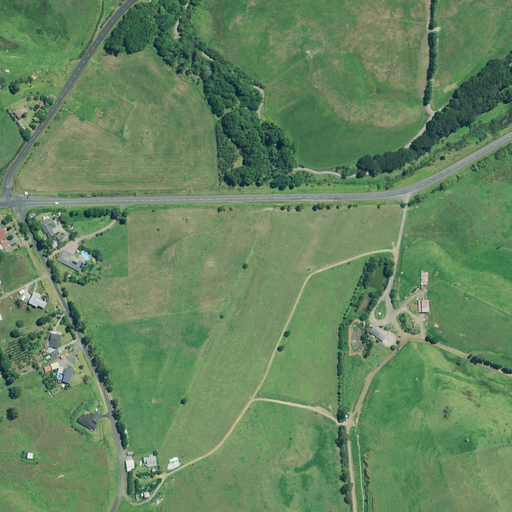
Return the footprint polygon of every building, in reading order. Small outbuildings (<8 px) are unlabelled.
[(27,111),(23,106),(14,112),(18,118),(27,111)] [(104,113),(102,108),(94,111),(97,119),(103,116),(102,114),(104,113)] [(53,223),(49,215),(46,217),(45,216),(42,217),(44,221),(39,223),(44,234),(46,233),(48,237),(54,235),(49,224),(53,223)] [(58,245),(54,241),(52,242),(51,241),(49,242),(53,249),(58,245)] [(79,256),(77,259),(74,257),(75,256),(64,250),(58,261),(80,272),(84,264),(85,263),(86,259),(79,256)] [(37,296),(33,294),(28,303),(37,307),(37,305),(44,308),(46,303),(36,298),(37,296)] [(428,312),(427,300),(418,301),(419,312),(428,312)] [(375,328),(371,325),(370,327),(372,328),(368,332),(372,335),(372,334),(382,341),(386,336),(375,328)] [(61,335),(50,333),(49,341),(45,341),(44,348),(46,348),(47,346),(58,348),(61,335)] [(60,354),(57,349),(50,353),(52,356),(50,358),(51,360),(60,354)] [(73,370),(60,367),(59,369),(58,369),(57,373),(64,374),(62,382),(69,383),(73,370)] [(90,413),(89,415),(86,413),(85,415),(83,414),(81,418),(79,417),(76,421),(93,431),(97,425),(91,422),(95,416),(90,413)] [(153,455),(148,455),(148,457),(143,458),(144,463),(146,463),(147,467),(156,466),(155,456),(153,457),(153,455)] [(134,468),(133,460),(125,461),(127,471),(131,471),(130,469),(134,468)]
